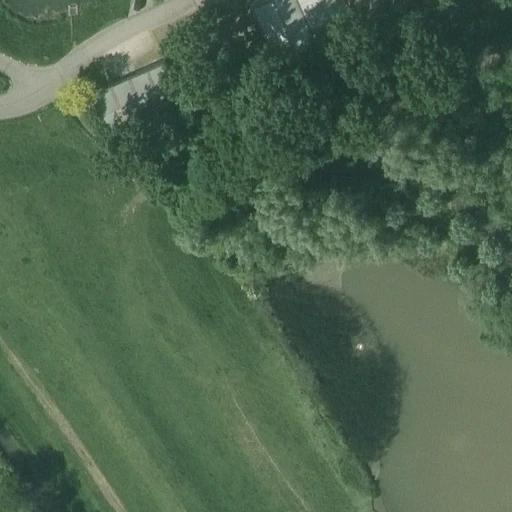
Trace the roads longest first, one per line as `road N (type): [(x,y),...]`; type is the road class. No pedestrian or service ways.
road 1 (track): [(54,88),(124,159),(310,86)]
road 2 (track): [(310,86),(357,158),(511,287)]
road 3 (unclassified): [(0,107),(54,88),(109,40),(200,0)]
road 4 (track): [(121,511),(0,333)]
